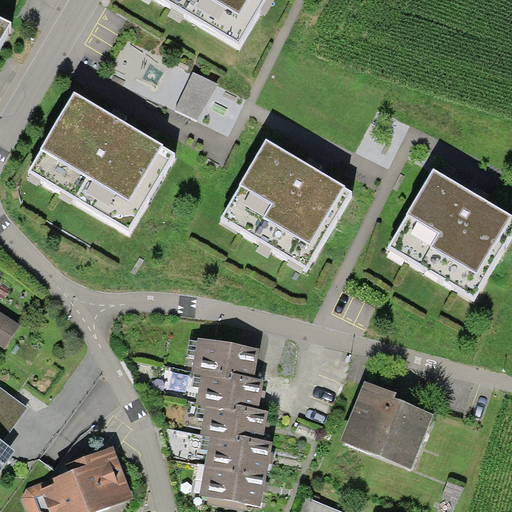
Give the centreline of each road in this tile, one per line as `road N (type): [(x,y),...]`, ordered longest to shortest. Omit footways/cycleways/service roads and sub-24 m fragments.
road 1 (track): [(511,385),(193,309),(111,304),(82,314)]
road 2 (residential): [(0,226),(82,314),(107,353),(164,511)]
road 3 (residential): [(0,140),(87,0)]
